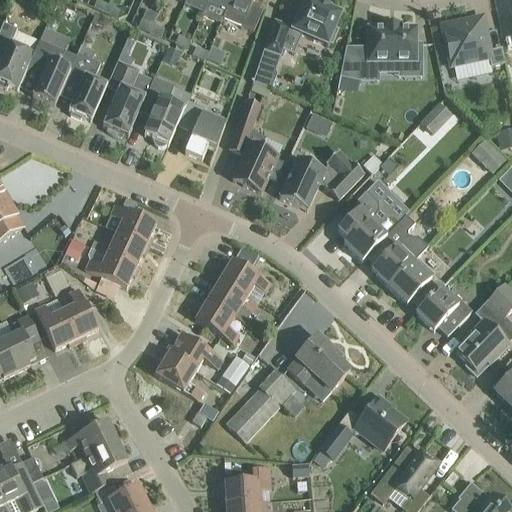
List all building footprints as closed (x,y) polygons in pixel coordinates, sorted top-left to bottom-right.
[(223,21),(231,0),(209,0),(208,4),(226,11),(222,21),(223,21)] [(231,0),(223,21),(253,34),(263,10),(252,6),(254,0),(231,0)] [(109,7),(97,2),(93,10),(105,15),(109,7)] [(335,31),(341,17),(328,12),(329,10),(318,6),(318,8),(305,2),(294,30),(274,23),(264,54),(280,59),(283,52),(294,57),(301,41),(326,51),(328,48),(331,50),(338,32),(335,31)] [(120,12),(109,7),(105,15),(117,20),(120,12)] [(482,20),(442,29),(451,69),(489,61),(491,69),(505,66),(501,51),(490,53),(482,20)] [(153,27),(141,22),(138,30),(149,35),(153,27)] [(18,93),(27,72),(34,56),(11,46),(17,32),(3,26),(0,33),(0,58),(4,60),(0,68),(0,89),(7,92),(8,89),(18,93)] [(164,32),(153,27),(149,35),(161,40),(164,32)] [(363,53),(346,50),(340,80),(360,84),(365,63),(378,63),(378,71),(399,71),(399,63),(421,63),(421,46),(416,46),(416,31),(400,31),(400,27),(384,27),(384,31),(368,31),(368,53),(363,53)] [(174,46),(187,51),(191,41),(178,36),(174,46)] [(67,80),(71,72),(59,67),(64,54),(39,43),(34,56),(27,72),(41,79),(33,99),(55,108),(67,80)] [(207,55),(196,50),(193,58),(204,63),(207,55)] [(181,57),(168,52),(163,63),(176,68),(181,57)] [(100,66),(77,56),(67,80),(81,86),(68,114),(71,116),(69,119),(81,123),(82,120),(91,124),(107,87),(94,82),(100,66)] [(140,73),(118,64),(106,91),(117,96),(102,129),(106,131),(105,133),(108,136),(111,138),(113,139),(117,141),(122,141),(123,138),(128,140),(139,115),(146,100),(131,93),(140,73)] [(259,68),(253,84),(270,92),(276,78),(274,74),(259,68)] [(174,90),(154,81),(139,115),(151,120),(146,133),(144,138),(153,142),(154,147),(158,150),(162,151),(167,148),(168,149),(177,128),(184,112),(167,105),(174,90)] [(260,106),(247,102),(229,153),(244,158),(233,184),(261,197),(268,181),(277,185),(286,167),(276,163),(278,160),(260,152),(266,140),(251,134),(260,106)] [(211,168),(225,126),(203,117),(205,111),(187,104),(184,112),(177,128),(188,133),(186,140),(191,142),(185,156),(202,163),(208,149),(215,152),(209,167),(211,168)] [(422,125),(434,136),(450,119),(439,108),(422,125)] [(322,122),(312,117),(307,127),(318,132),(322,122)] [(511,129),(494,134),(499,153),(511,149),(511,129)] [(506,163),(485,142),(471,156),(492,177),(506,163)] [(338,203),(363,177),(351,166),(351,167),(338,154),(327,166),(327,167),(324,174),(297,162),(279,201),(307,214),(319,188),(327,191),(326,192),(338,203)] [(0,243),(6,240),(24,230),(17,219),(18,218),(0,188),(0,243)] [(362,208),(337,234),(347,243),(344,247),(362,265),(366,261),(399,225),(393,220),(384,221),(380,225),(374,219),(379,214),(379,205),(367,193),(357,203),(362,208)] [(126,201),(121,211),(132,216),(136,206),(126,201)] [(149,251),(149,250),(153,242),(150,240),(156,227),(132,216),(121,211),(115,209),(110,220),(122,225),(117,236),(149,251)] [(408,234),(413,228),(405,220),(399,225),(366,261),(374,269),(371,273),(389,290),(417,261),(428,250),(418,240),(408,240),(408,234)] [(149,251),(117,236),(107,232),(102,243),(100,242),(96,251),(136,270),(142,258),(145,259),(149,251)] [(72,242),(65,257),(75,261),(82,247),(72,242)] [(139,271),(136,270),(96,251),(95,253),(107,258),(101,268),(90,264),(85,274),(126,292),(132,279),(135,281),(139,271)] [(441,291),(441,292),(445,288),(417,261),(389,290),(407,308),(410,304),(419,313),(415,316),(416,317),(441,291)] [(271,287),(232,263),(225,275),(222,274),(217,283),(258,306),(264,295),(266,296),(271,287)] [(252,315),(258,306),(217,283),(219,284),(212,295),(210,294),(205,302),(245,326),(252,314),(252,315)] [(467,344),(456,356),(468,368),(466,370),(476,380),(489,367),(490,368),(504,353),(509,347),(508,346),(511,342),(511,326),(505,320),(511,313),(511,293),(504,286),(499,292),(474,318),(481,324),(464,342),(467,344)] [(450,300),(441,292),(441,291),(416,317),(434,334),(437,330),(447,340),(472,314),(454,297),(450,300)] [(98,333),(89,315),(78,293),(69,297),(74,309),(62,314),(78,346),(87,342),(85,339),(98,333)] [(244,327),(245,326),(205,302),(200,310),(202,312),(195,324),(234,348),(239,339),(229,332),(235,321),(244,327)] [(78,346),(62,314),(50,320),(45,309),(35,313),(46,336),(55,354),(68,348),(69,350),(78,346)] [(6,324),(0,327),(0,341),(17,376),(30,369),(28,366),(36,362),(29,348),(40,343),(28,320),(8,330),(6,324)] [(223,363),(198,347),(181,337),(173,350),(170,348),(166,354),(197,373),(203,363),(218,372),(223,363)] [(326,348),(317,339),(296,361),(297,362),(287,373),(302,386),(312,375),(332,394),(350,375),(338,364),(340,361),(338,359),(341,356),(329,345),(326,348)] [(0,379),(2,379),(3,382),(17,376),(0,341),(0,379)] [(189,387),(197,373),(166,354),(159,365),(163,367),(156,379),(198,405),(203,396),(189,387)] [(246,354),(241,363),(250,368),(255,360),(246,354)] [(222,380),(234,388),(248,368),(236,360),(222,380)] [(511,410),(511,375),(495,394),(511,410)] [(295,393),(276,376),(227,429),(245,446),(295,393)] [(383,454),(406,424),(377,402),(354,432),(383,454)] [(206,421),(197,415),(192,424),(201,430),(206,421)] [(86,460),(117,445),(107,424),(65,444),(70,454),(81,449),(86,460)] [(352,439),(338,429),(338,428),(319,453),(334,464),(352,439)] [(0,444),(0,454),(4,461),(13,456),(5,442),(0,444)] [(108,475),(127,465),(117,445),(86,460),(70,468),(76,480),(81,478),(91,497),(113,486),(108,475)] [(415,463),(404,455),(374,493),(386,502),(395,491),(410,503),(439,467),(423,454),(415,463)] [(32,486),(33,486),(43,481),(33,460),(22,466),(32,486)] [(41,504),(33,486),(32,486),(22,466),(3,474),(2,471),(0,471),(0,499),(6,511),(39,511),(44,510),(41,504)] [(292,468),(292,481),(309,480),(308,467),(292,468)] [(253,483),(225,485),(226,508),(271,505),(270,493),(272,492),(270,469),(252,470),(253,483)] [(458,480),(451,475),(444,485),(451,490),(458,480)] [(489,502),(470,487),(458,502),(469,511),(509,511),(492,498),(489,502)] [(142,511),(148,509),(138,488),(108,503),(112,511),(142,511)] [(47,501),(41,504),(44,510),(45,511),(56,511),(58,511),(55,504),(47,501)]
